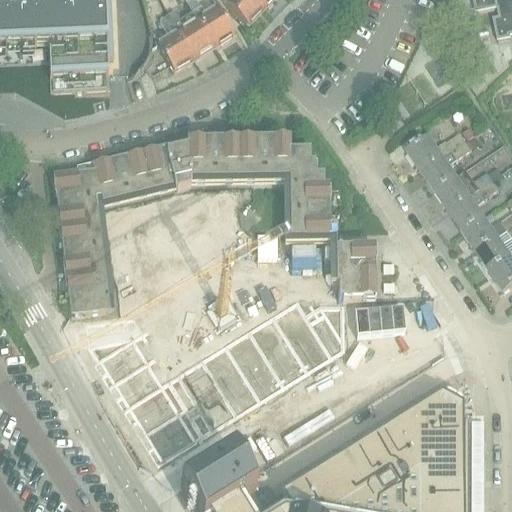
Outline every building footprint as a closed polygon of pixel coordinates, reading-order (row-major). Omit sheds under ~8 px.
[(0,0),(0,53),(47,52),(48,67),(49,95),(75,94),(108,92),(108,82),(107,64),(113,63),(110,0),(0,0)] [(218,0),(247,29),(263,13),(250,0),(218,0)] [(250,0),(263,13),(275,0),(250,0)] [(511,0),(473,0),(477,16),(496,12),(498,22),(493,22),(497,45),(510,42),(510,40),(511,39),(511,0)] [(186,6),(192,16),(196,23),(213,51),(234,39),(216,10),(205,17),(204,16),(203,17),(194,2),(186,6)] [(173,14),(166,18),(176,34),(193,63),(213,51),(196,23),(192,16),(179,24),(173,14)] [(173,75),(193,63),(176,34),(166,18),(158,23),(168,39),(156,47),(173,75)] [(433,42),(440,27),(429,22),(422,36),(433,42)] [(468,132),(460,138),(465,145),(473,140),(468,132)] [(443,161),(465,145),(460,138),(437,153),(429,141),(407,157),(421,177),(443,161)] [(165,146),(166,150),(153,153),(155,158),(131,164),(130,159),(105,165),(106,170),(93,173),(94,175),(78,177),(78,176),(53,179),(58,217),(62,217),(65,241),(61,242),(64,266),(68,266),(71,290),(67,291),(70,320),(109,316),(96,208),(174,189),(175,194),(189,191),(189,184),(288,183),(289,244),(324,244),(323,230),(328,230),(328,205),(323,205),(323,180),(309,180),(309,156),(289,156),(288,148),(275,149),(275,144),(250,144),(250,149),(225,149),(225,145),(200,145),(200,150),(188,150),(187,141),(165,146)] [(448,169),(471,154),(465,145),(443,161),(443,162),(443,161),(421,177),(434,196),(456,181),(448,169)] [(456,181),(434,196),(448,216),(470,201),(479,196),(474,188),(465,175),(456,181)] [(493,186),(488,178),(474,188),(479,196),(493,186)] [(461,236),(483,221),(476,210),(498,194),(493,186),(479,196),(470,201),(448,216),(461,236)] [(511,230),(511,218),(500,227),(506,235),(511,230)] [(483,221),(461,236),(475,256),(496,241),(497,241),(506,235),(500,227),(492,233),(483,221)] [(489,276),(511,261),(511,259),(511,244),(511,243),(511,241),(511,230),(506,235),(497,241),(496,241),(475,256),(489,276)] [(378,251),(336,251),(337,304),(379,303),(378,251)] [(502,296),(511,289),(511,259),(511,261),(489,276),(502,296)] [(132,340),(88,347),(88,350),(95,362),(92,364),(156,468),(196,443),(195,442),(201,438),(202,440),(215,432),(343,352),(342,307),(319,307),(305,316),(297,303),(161,387),(132,340)] [(85,325),(88,347),(132,340),(144,330),(136,319),(85,325)] [(232,460),(179,493),(190,511),(462,511),(461,412),(440,400),(263,510),(232,460)] [(482,511),(483,424),(470,424),(469,511),(482,511)]
